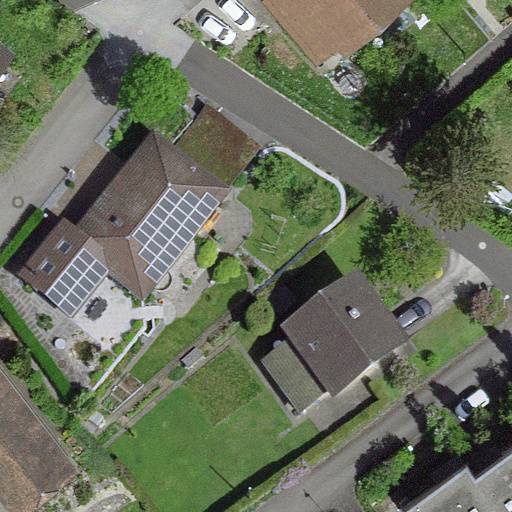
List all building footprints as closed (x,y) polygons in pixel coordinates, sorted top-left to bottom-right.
[(262,0),(315,61),(339,40),(342,43),(391,0),(262,0)] [(139,301),(218,202),(149,147),(72,243),(61,234),(20,284),(65,319),(103,272),(139,301)] [(265,322),(286,305),(275,290),(254,307),(265,322)] [(330,396),(390,352),(352,298),(291,341),(292,343),(263,364),(290,401),(319,380),(330,396)] [(0,451),(31,428),(0,386),(0,451)] [(459,464),(494,511),(511,511),(511,443),(471,474),(462,462),(459,464)] [(494,511),(459,464),(397,509),(399,511),(494,511)]
